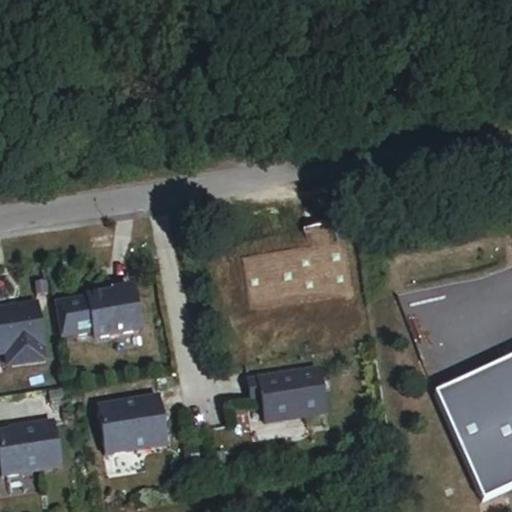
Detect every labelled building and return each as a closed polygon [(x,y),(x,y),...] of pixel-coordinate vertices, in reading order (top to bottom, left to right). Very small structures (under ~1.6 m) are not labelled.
[(253,320),(357,303),(348,253),(332,255),(329,237),(306,241),(309,259),(245,270),(253,320)] [(133,301),(87,310),(95,352),(140,344),(133,301)] [(0,367),(6,367),(8,379),(45,373),(37,318),(0,323),(0,367)] [(511,364),(431,402),(479,507),(511,491),(511,364)] [(251,417),(261,416),(264,439),(325,429),(318,384),(247,396),(251,417)] [(62,403),(50,405),(53,420),(65,418),(62,403)] [(96,422),(104,469),(167,459),(159,412),(96,422)] [(0,476),(2,489),(60,479),(53,435),(19,441),(19,443),(8,445),(0,446),(0,476)]
